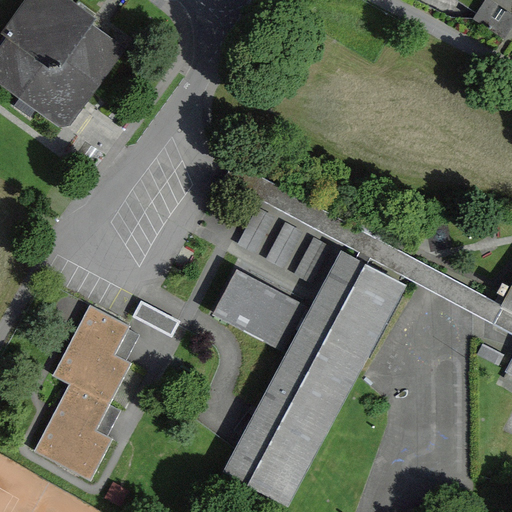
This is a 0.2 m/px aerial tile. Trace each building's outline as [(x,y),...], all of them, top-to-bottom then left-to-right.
[(11,36),(0,51),(0,77),(24,95),(15,107),(31,118),(48,95),(71,91),(83,100),(120,48),(87,24),(91,19),(64,0),(30,0),(7,32),(11,36)] [(511,13),(490,0),(484,0),(473,18),(504,39),(511,26),(511,13)] [(258,197),(493,324),(503,306),(267,182),(258,197)] [(259,207),(239,244),(254,252),(274,215),(259,207)] [(287,222),(267,259),(282,268),(303,230),(287,222)] [(315,237),(295,274),(310,283),(331,245),(315,237)] [(343,252),(306,320),(299,316),(305,306),(238,270),(214,313),(282,349),(294,327),(301,331),(226,469),(286,501),(403,284),(366,265),(368,261),(357,256),(355,259),(343,252)] [(511,288),(503,306),(493,324),(511,333),(511,362),(509,369),(511,370),(511,368),(511,288)] [(142,302),(135,315),(171,334),(178,321),(142,302)] [(130,325),(90,304),(53,375),(70,384),(35,450),(90,480),(113,437),(94,427),(107,403),(109,404),(131,362),(112,352),(126,327),(128,328),(130,325)] [(474,465),(470,343),(432,344),(436,466),(474,465)]
